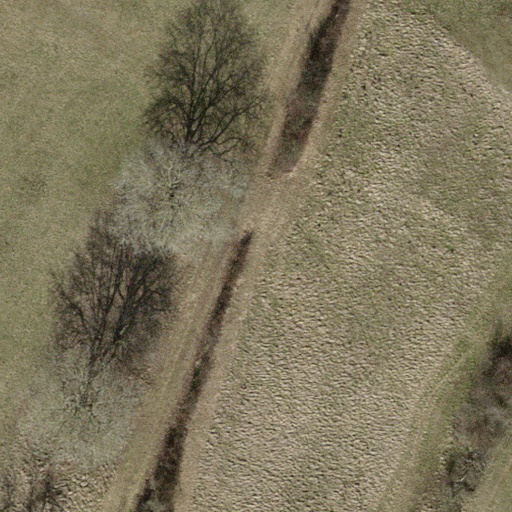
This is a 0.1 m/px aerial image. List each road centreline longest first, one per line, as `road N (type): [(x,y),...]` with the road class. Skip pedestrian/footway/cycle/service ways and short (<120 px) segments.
road 1 (track): [(123,511),(317,0)]
road 2 (track): [(258,146),(41,0)]
